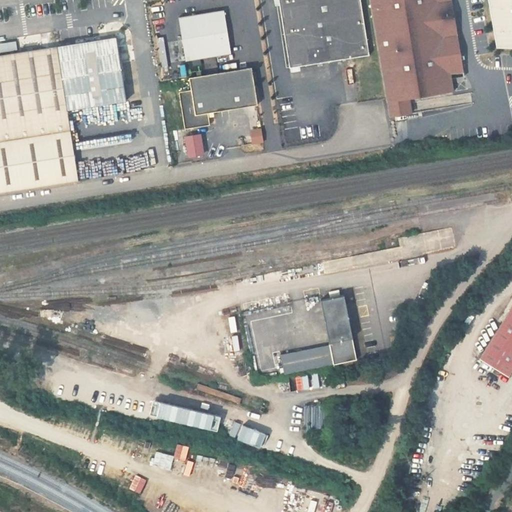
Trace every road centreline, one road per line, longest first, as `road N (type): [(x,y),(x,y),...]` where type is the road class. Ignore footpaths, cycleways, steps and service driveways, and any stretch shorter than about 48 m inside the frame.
road 1 (residential): [(0,206),(362,144)]
road 2 (unknown): [(511,299),(454,403),(476,430),(511,402)]
road 3 (unknown): [(279,158),(267,67),(242,9),(230,1),(204,6)]
road 4 (unknown): [(266,0),(283,81),(345,101),(348,146)]
road 5 (unknown): [(365,511),(394,440),(405,377)]
road 6 (unknown): [(158,146),(137,12)]
